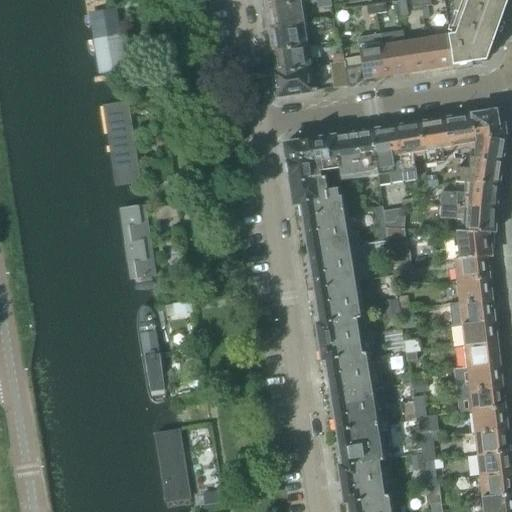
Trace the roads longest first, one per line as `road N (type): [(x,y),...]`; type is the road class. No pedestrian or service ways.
road 1 (residential): [(324,511),(265,126)]
road 2 (residential): [(511,57),(499,91),(265,126)]
road 3 (unclassified): [(33,511),(12,382)]
road 4 (residential): [(265,126),(242,0)]
